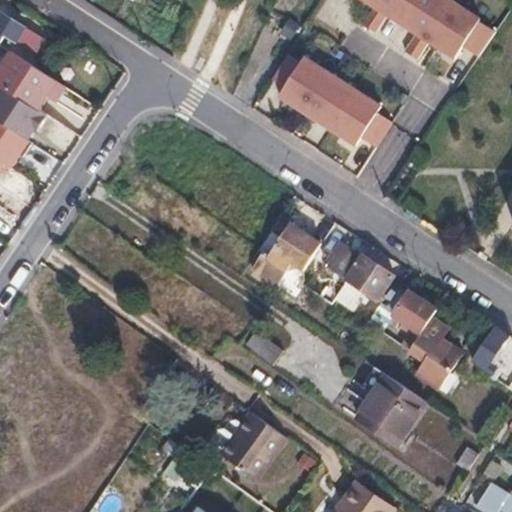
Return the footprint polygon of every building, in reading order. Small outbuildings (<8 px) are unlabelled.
[(392,14),(406,23),(421,0),(382,0),(378,8),(367,25),(380,33),(392,14)] [(408,51),(421,60),(432,43),(458,4),(451,0),(421,0),(406,23),(420,33),(408,51)] [(482,57),(499,33),(485,23),(485,22),(458,4),(432,43),(460,61),(468,48),(482,57)] [(0,40),(4,43),(10,35),(36,51),(46,36),(5,11),(1,17),(0,16),(0,40)] [(14,51),(0,72),(0,84),(3,86),(40,111),(50,96),(59,102),(68,87),(14,51)] [(283,98),(309,114),(334,75),(309,59),(305,65),(293,56),(276,81),(288,90),(283,98)] [(334,75),(309,114),(333,130),(359,91),(334,75)] [(39,131),(49,116),(40,111),(3,86),(0,89),(0,120),(30,140),(36,129),(39,131)] [(359,91),(333,130),(362,148),(367,139),(380,147),(396,122),(384,114),(387,109),(359,91)] [(30,140),(0,120),(0,159),(13,168),(21,156),(24,158),(34,143),(30,140)] [(269,210),(227,183),(219,195),(230,201),(216,222),(211,218),(200,235),(225,252),(235,236),(246,234),(251,237),(269,210)] [(410,196),(404,206),(421,217),(428,207),(410,196)] [(280,292),(294,269),(307,278),(327,247),(283,219),(249,272),(280,292)] [(370,299),(382,306),(399,280),(343,243),(325,269),(347,283),(370,299)] [(359,315),(370,299),(347,283),(336,299),(359,315)] [(424,335),(434,319),(441,310),(412,292),(395,316),(424,335)] [(424,335),(413,351),(464,387),(470,375),(455,364),(462,351),(444,338),(449,329),(434,319),(424,335)] [(474,362),(486,370),(510,336),(496,327),(474,362)] [(258,331),(249,344),(276,364),(285,351),(258,331)] [(403,447),(432,404),(378,367),(359,395),(370,403),(360,419),(403,447)] [(289,439),(254,414),(224,456),(258,481),(266,470),(289,439)] [(114,479),(135,447),(123,439),(105,466),(108,468),(105,473),(114,479)] [(289,439),(266,470),(272,474),(280,473),(285,465),(292,464),(300,454),(299,447),(289,439)] [(457,464),(469,471),(479,454),(468,447),(457,464)] [(492,460),(482,474),(495,482),(504,468),(492,460)] [(486,511),(511,511),(511,492),(495,482),(478,507),(486,511)] [(359,485),(338,511),(395,511),(396,511),(359,485)] [(220,511),(205,501),(197,511),(220,511)]
